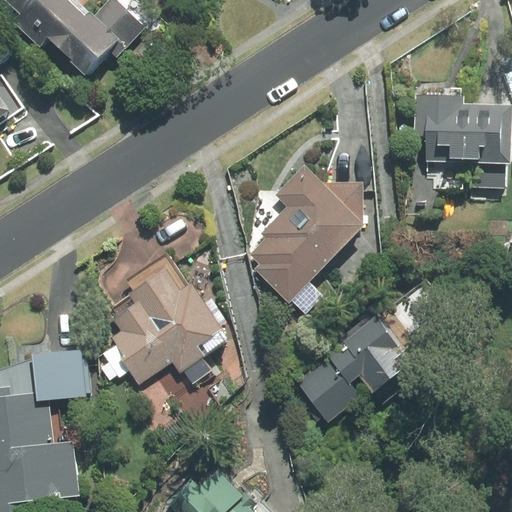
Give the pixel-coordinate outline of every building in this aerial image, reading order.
[(0,0),(0,14),(11,25),(19,17),(48,46),(53,41),(89,78),(125,43),(114,32),(133,13),(119,0),(108,0),(93,15),(78,0),(0,0)] [(0,122),(25,104),(0,71),(0,122)] [(466,98),(415,96),(413,136),(425,137),(424,190),(508,193),(509,166),(511,166),(511,108),(465,107),(466,98)] [(324,298),(310,284),(370,231),(364,224),(365,184),(322,184),(306,167),(273,198),(286,211),(258,237),(265,244),(250,258),(259,267),(254,272),(288,308),(297,300),(309,313),(324,298)] [(196,385),(217,370),(209,360),(233,343),(169,254),(126,284),(133,294),(113,308),(119,317),(114,321),(122,334),(110,343),(141,387),(171,366),(181,380),(189,374),(196,385)] [(383,315),(299,384),(334,426),(363,402),(352,389),(361,382),(377,402),(408,377),(400,367),(408,360),(390,338),(397,332),(383,315)] [(86,357),(38,361),(0,373),(0,511),(32,511),(32,501),(80,497),(75,445),(53,447),(49,403),(90,400),(86,357)] [(274,511),(262,500),(265,496),(245,477),(233,490),(220,477),(207,490),(191,475),(154,511),(274,511)]
